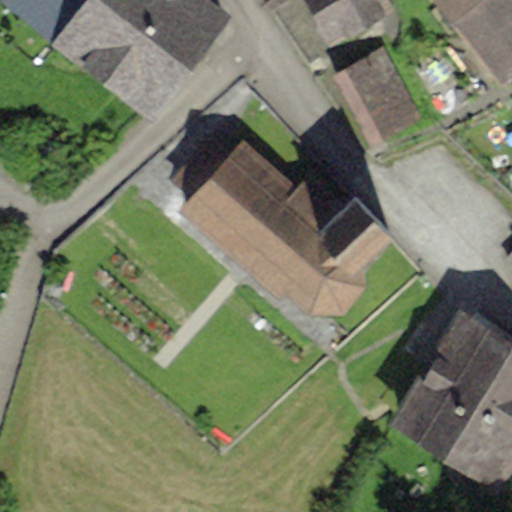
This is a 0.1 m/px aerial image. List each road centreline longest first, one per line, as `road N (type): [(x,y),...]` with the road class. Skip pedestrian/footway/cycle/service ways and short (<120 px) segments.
road 1 (unclassified): [(511,297),(353,162),(249,34)]
road 2 (unclassified): [(249,34),(43,249)]
